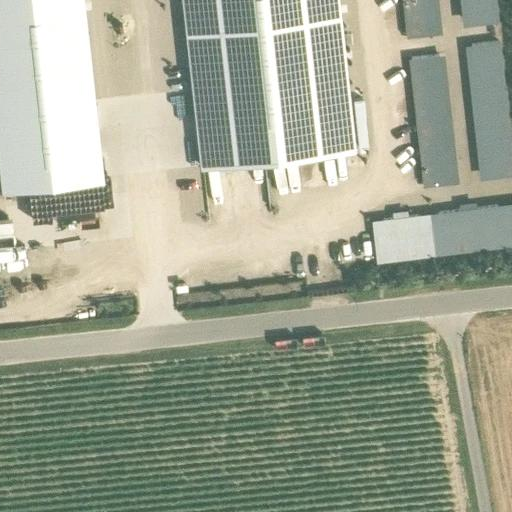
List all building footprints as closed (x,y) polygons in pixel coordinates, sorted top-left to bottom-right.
[(0,0),(0,151),(4,187),(101,175),(81,0),(0,0)] [(337,0),(181,0),(201,166),(354,148),(337,0)] [(438,0),(402,0),(406,34),(441,31),(438,0)] [(494,0),(459,0),(461,23),(496,20),(494,0)] [(511,145),(503,40),(468,43),(479,179),(511,175),(511,145)] [(422,185),(458,182),(448,53),(412,56),(422,185)] [(376,258),(511,247),(511,202),(476,205),(476,207),(373,215),(376,258)] [(0,264),(12,264),(12,255),(0,254),(0,264)]
